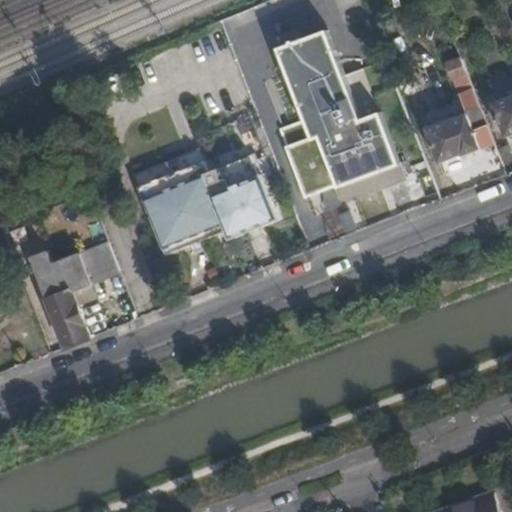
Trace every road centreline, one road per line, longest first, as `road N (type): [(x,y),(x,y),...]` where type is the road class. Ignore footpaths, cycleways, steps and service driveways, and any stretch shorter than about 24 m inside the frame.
road 1 (residential): [(0,400),(511,199)]
road 2 (unknown): [(162,336),(121,183),(126,133),(149,102),(236,58)]
road 3 (residential): [(356,487),(511,428)]
